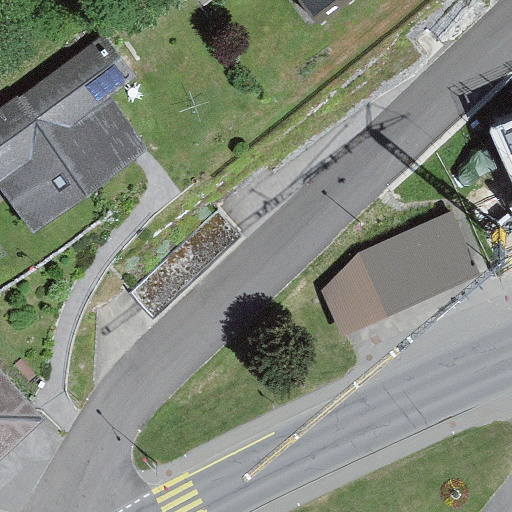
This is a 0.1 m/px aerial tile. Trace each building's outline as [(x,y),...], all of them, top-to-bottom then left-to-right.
[(308,0),(315,9),(326,0),(308,0)] [(134,69),(105,28),(0,102),(0,175),(34,225),(129,159),(88,102),(134,69)] [(137,330),(234,244),(204,211),(107,297),(137,330)] [(376,323),(477,280),(450,216),(348,260),(376,323)] [(0,452),(39,415),(0,375),(0,452)]
